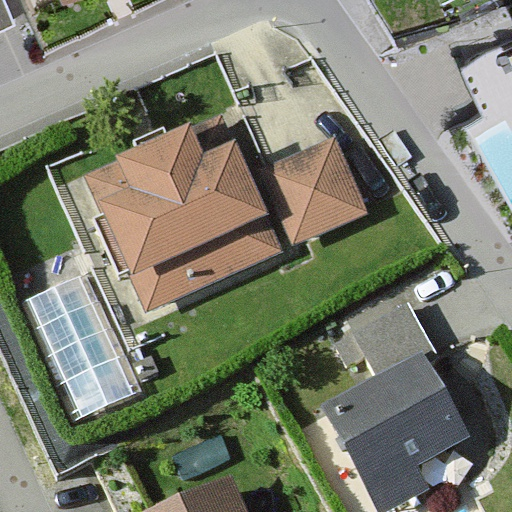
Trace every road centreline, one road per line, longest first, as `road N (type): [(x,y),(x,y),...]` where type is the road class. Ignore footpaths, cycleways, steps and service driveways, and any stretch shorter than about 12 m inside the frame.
road 1 (residential): [(294,0),(511,287)]
road 2 (residential): [(0,117),(262,0)]
